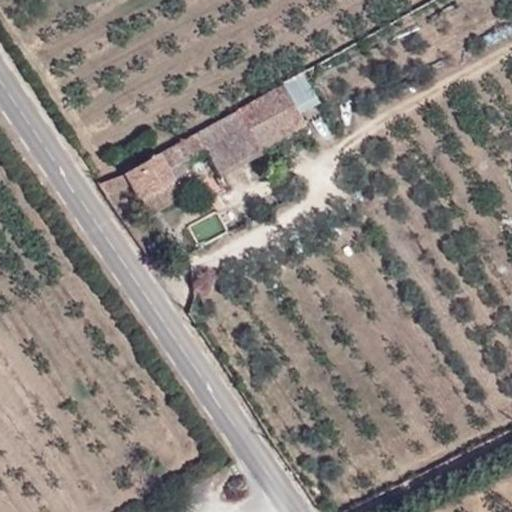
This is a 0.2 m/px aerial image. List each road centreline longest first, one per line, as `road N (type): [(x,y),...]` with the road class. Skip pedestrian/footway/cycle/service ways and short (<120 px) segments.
road 1 (tertiary): [(0,78),(303,511)]
road 2 (track): [(354,511),(511,435)]
